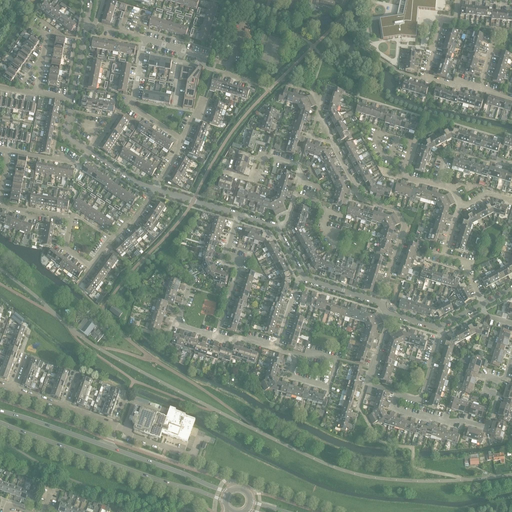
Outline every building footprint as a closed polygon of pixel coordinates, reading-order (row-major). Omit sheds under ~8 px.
[(291,0),(318,9),(320,5),(333,9),(335,2),(342,5),(343,0),(291,0)] [(400,0),(397,17),(380,20),(383,40),(401,37),(416,39),(419,10),(435,11),(436,0),(400,0)] [(46,2),(45,3),(40,11),(41,12),(42,11),(45,13),(50,6),(51,5),(47,2),(46,2)] [(210,4),(208,9),(216,12),(219,4),(216,3),(215,5),(210,4)] [(50,6),(45,13),(48,16),(47,17),(49,18),(54,9),(50,6)] [(56,7),(54,9),(49,18),(50,18),(51,17),(54,20),(59,12),(60,10),(56,7)] [(60,10),(59,12),(54,20),(57,22),(56,23),(58,24),(63,16),(65,14),(60,10)] [(63,16),(58,24),(59,25),(60,24),(63,26),(68,19),(63,16)] [(104,16),(102,23),(105,24),(105,22),(110,24),(112,18),(104,16)] [(68,19),(63,26),(66,28),(65,29),(67,30),(72,22),(68,19)] [(72,22),(67,30),(68,31),(69,30),(74,33),(76,31),(74,29),(77,25),(72,22)] [(188,29),(183,27),(180,36),(188,38),(189,35),(187,34),(188,29)] [(458,39),(459,33),(457,33),(449,30),(448,34),(444,33),(444,36),(447,36),(447,35),(455,38),(458,39)] [(482,41),(483,40),(484,36),(476,33),(474,33),(472,38),(474,38),(482,41)] [(208,37),(200,35),(198,40),(207,43),(208,37)] [(32,37),(29,42),(36,47),(39,42),(32,37)] [(36,47),(29,42),(26,46),(33,51),(36,47)] [(33,51),(26,46),(23,51),(30,56),(33,51)] [(138,48),(131,46),(129,55),(135,56),(135,51),(138,51),(138,48)] [(30,56),(23,51),(20,55),(27,60),(30,56)] [(27,60),(20,55),(16,60),(24,65),(27,60)] [(93,59),(92,67),(101,68),(102,63),(96,62),(97,59),(93,59)] [(24,65),(16,60),(13,64),(21,69),(24,65)] [(21,69),(13,64),(10,68),(18,73),(21,69)] [(200,66),(198,69),(182,66),(180,80),(187,82),(183,108),(193,110),(198,83),(198,82),(199,81),(199,80),(199,79),(199,78),(200,77),(200,76),(201,74),(201,73),(202,72),(203,71),(204,69),(200,66)] [(18,73),(10,68),(7,73),(14,78),(18,73)] [(14,78),(7,73),(5,72),(2,75),(4,77),(11,82),(14,78)] [(402,89),(408,91),(412,79),(410,78),(409,82),(405,81),(402,89)] [(213,79),(210,88),(209,91),(215,93),(216,90),(218,81),(217,81),(213,79)] [(414,79),(412,79),(408,91),(414,93),(417,84),(413,83),(414,79)] [(421,85),(417,84),(414,93),(420,94),(424,82),(422,82),(421,85)] [(425,83),(424,82),(420,94),(426,96),(428,88),(424,86),(425,83)] [(128,87),(119,86),(118,91),(123,92),(123,94),(124,94),(126,95),(128,87)] [(433,97),(439,98),(443,86),(441,86),(440,89),(436,88),(433,97)] [(445,87),(443,86),(439,98),(445,100),(448,92),(444,90),(445,87)] [(282,100),(287,102),(290,94),(287,93),(288,88),(286,87),(285,90),(285,92),(284,92),(284,94),(281,93),(278,100),(282,101),(282,100)] [(334,91),(334,94),(342,96),(343,91),(330,87),(330,90),(332,90),(334,91)] [(248,90),(244,89),(241,98),(247,99),(250,91),(251,91),(251,89),(249,88),(248,90)] [(452,93),(448,92),(445,100),(451,102),(455,90),(453,89),(452,93)] [(293,94),(290,94),(287,102),(292,103),(296,90),(294,90),(293,92),(294,92),(293,94)] [(456,90),(455,90),(451,102),(457,104),(457,102),(459,95),(455,94),(456,90)] [(464,95),(460,94),(459,95),(457,102),(463,104),(467,92),(465,91),(464,95)] [(469,92),(467,92),(463,104),(469,106),(471,97),(467,96),(469,92)] [(475,98),(471,97),(469,106),(475,107),(478,95),(477,95),(475,98)] [(480,96),(478,95),(475,107),(481,109),(483,101),(479,99),(480,96)] [(486,105),(491,106),(490,109),(493,110),(494,107),(492,106),(495,98),(489,96),(486,105)] [(305,100),(300,98),(298,105),(299,108),(314,101),(311,97),(305,100)] [(340,102),(327,98),(326,100),(329,101),(331,101),(330,104),(339,107),(340,102)] [(501,100),(495,98),(492,106),(494,107),(498,108),(501,100)] [(501,100),(498,108),(503,110),(502,113),(504,113),(505,110),(504,110),(507,101),(501,100)] [(314,101),(299,108),(301,111),(308,113),(309,108),(316,105),(314,101)] [(356,112),(361,114),(365,101),(363,101),(362,105),(358,104),(356,112)] [(225,105),(216,102),(215,107),(213,106),(212,108),(214,109),(215,108),(223,111),(225,105)] [(371,108),(368,107),(366,115),(371,117),(375,104),(373,104),(371,108)] [(381,111),(378,110),(376,118),(381,120),(384,107),(382,107),(381,111)] [(224,117),(226,111),(223,111),(215,108),(214,109),(213,113),(222,116),(224,117)] [(268,108),(266,114),(279,118),(280,115),(277,115),(275,114),(276,111),(268,108)] [(337,112),(324,108),(323,110),(326,111),(328,112),(328,113),(330,116),(337,112)] [(308,113),(301,111),(299,116),(312,120),(313,118),(310,117),(308,117),(309,113),(308,113)] [(390,116),(388,115),(386,121),(385,121),(385,123),(390,125),(394,112),(392,111),(390,116)] [(337,112),(330,116),(331,119),(329,120),(327,121),(328,124),(340,117),(337,112)] [(394,128),(395,126),(397,118),(395,117),(396,113),(394,112),(390,125),(389,127),(394,128)] [(400,119),(397,118),(395,126),(400,127),(404,115),(402,114),(400,119)] [(122,116),(119,121),(126,126),(129,121),(122,116)] [(340,117),(328,124),(329,126),(331,125),(331,124),(333,123),(335,126),(342,122),(340,117)] [(410,122),(407,121),(405,129),(410,130),(413,118),(411,117),(410,122)] [(211,118),(211,119),(210,124),(218,126),(220,121),(211,118)] [(415,132),(417,124),(414,123),(416,119),(413,118),(410,130),(409,133),(414,134),(415,132)] [(273,122),(264,119),(263,124),(276,128),(277,126),(274,125),(272,125),(273,122)] [(119,121),(115,126),(123,131),(126,126),(119,121)] [(304,123),(298,122),(298,121),(296,121),(294,126),(307,130),(308,128),(305,127),(303,126),(304,124),(304,123)] [(342,122),(335,126),(336,129),(334,130),(332,131),(333,133),(345,127),(342,122)] [(141,123),(138,129),(137,130),(141,133),(146,126),(141,123)] [(201,123),(199,127),(197,126),(196,129),(198,130),(199,128),(207,132),(209,126),(201,123)] [(115,126),(113,130),(120,135),(123,131),(115,126)] [(151,129),(146,126),(141,133),(146,136),(151,129)] [(345,127),(333,133),(334,135),(337,134),(336,134),(338,133),(340,136),(347,131),(345,127)] [(207,132),(199,128),(198,130),(197,134),(205,137),(207,132)] [(454,131),(451,131),(452,139),(457,140),(461,128),(459,128),(458,131),(454,130),(454,131)] [(463,129),(461,128),(457,140),(463,142),(466,134),(462,132),(463,129)] [(155,132),(151,129),(146,136),(150,139),(155,132)] [(442,129),(440,130),(447,141),(452,139),(451,131),(448,131),(444,133),(442,129)] [(113,130),(110,135),(117,140),(120,135),(113,130)] [(441,134),(437,136),(441,144),(447,141),(440,130),(439,131),(441,134)] [(249,131),(244,147),(253,150),(258,133),(249,131)] [(301,134),(292,131),(291,136),(304,140),(304,138),(302,137),(300,137),(301,134)] [(347,131),(340,136),(341,138),(337,141),(338,143),(341,142),(340,141),(342,140),(342,141),(345,139),(346,142),(353,139),(351,136),(350,136),(347,131)] [(470,135),(466,134),(463,142),(469,144),(473,132),(471,131),(470,135)] [(155,142),(160,135),(155,132),(150,139),(149,141),(154,144),(155,142)] [(474,132),(473,132),(469,144),(475,146),(477,137),(473,136),(474,132)] [(205,137),(197,134),(195,137),(193,137),(192,139),(194,140),(195,139),(203,142),(205,137)] [(110,135),(107,139),(114,144),(117,140),(110,135)] [(164,138),(160,135),(155,142),(159,145),(164,138)] [(431,135),(430,136),(436,147),(441,144),(437,136),(433,138),(431,135)] [(481,138),(477,137),(475,146),(480,147),(484,135),(482,135),(481,138)] [(486,136),(484,135),(480,147),(486,149),(489,141),(485,139),(486,136)] [(436,147),(430,136),(428,137),(430,140),(426,142),(426,143),(425,145),(431,150),(433,152),(437,150),(436,147)] [(503,145),(508,147),(507,150),(509,150),(510,147),(509,147),(511,138),(506,137),(503,145)] [(169,141),(164,138),(159,145),(164,148),(169,141)] [(493,142),(489,141),(486,149),(492,151),(496,139),(494,138),(493,142)] [(107,139),(104,144),(111,149),(114,144),(107,139)] [(195,139),(194,140),(193,144),(201,147),(203,142),(195,139)] [(497,139),(496,139),(492,151),(498,153),(500,144),(496,143),(497,139)] [(174,144),(169,141),(164,148),(169,151),(174,144)] [(297,144),(289,141),(288,147),(301,151),(301,148),(299,147),(299,148),(296,147),(297,144)] [(315,146),(312,146),(309,154),(314,156),(318,142),(316,141),(315,144),(315,146)] [(353,141),(345,145),(347,148),(345,149),(342,151),(343,153),(355,146),(353,141)] [(101,148),(108,153),(111,149),(104,144),(101,148)] [(201,147),(193,144),(192,147),(190,147),(189,149),(191,150),(191,149),(199,152),(201,147)] [(417,150),(417,152),(429,156),(431,150),(425,145),(423,147),(422,147),(421,151),(417,150)] [(355,146),(343,153),(344,155),(347,154),(347,153),(349,152),(350,155),(356,152),(356,153),(358,151),(355,146)] [(125,148),(120,156),(124,159),(129,151),(125,148)] [(326,150),(322,148),(319,157),(319,158),(332,151),(331,149),(328,150),(327,151),(326,150)] [(191,149),(191,150),(189,154),(197,157),(199,152),(191,149)] [(129,151),(124,159),(129,162),(134,154),(129,151)] [(238,151),(236,157),(239,158),(238,162),(247,165),(249,159),(247,158),(248,157),(245,156),(246,153),(238,151)] [(332,151),(319,158),(322,162),(330,158),(329,155),(331,154),(333,153),(332,151)] [(350,155),(348,156),(350,159),(348,160),(347,160),(345,161),(346,163),(358,157),(356,153),(356,152),(350,155)] [(429,156),(417,152),(416,154),(420,155),(419,159),(427,161),(429,162),(431,156),(429,156)] [(134,154),(129,162),(133,165),(138,157),(134,154)] [(458,171),(462,157),(460,156),(459,160),(455,158),(452,167),(453,167),(452,169),(458,171)] [(138,157),(133,165),(138,168),(143,160),(138,157)] [(183,157),(181,161),(180,160),(178,163),(180,164),(181,162),(188,167),(191,162),(183,157)] [(358,157),(346,163),(347,166),(350,164),(352,163),(353,166),(361,162),(358,157)] [(463,173),(464,171),(467,162),(463,161),(464,157),(462,157),(458,171),(463,173)] [(330,158),(322,162),(324,167),(337,160),(336,158),(333,159),(331,160),(330,158)] [(414,162),(413,163),(425,167),(427,161),(419,159),(417,163),(414,162)] [(471,163),(467,162),(464,171),(470,172),(474,160),(472,159),(471,163)] [(143,160),(138,168),(143,171),(147,163),(143,160)] [(337,160),(324,167),(327,171),(335,167),(333,164),(335,163),(336,163),(338,162),(337,160)] [(475,161),(474,160),(470,172),(476,174),(478,166),(474,164),(475,161)] [(234,161),(231,170),(240,173),(243,174),(243,171),(244,170),(245,170),(246,170),(247,165),(238,162),(234,161)] [(181,162),(180,164),(178,167),(186,172),(188,167),(181,162)] [(361,162),(353,166),(355,169),(353,170),(352,169),(350,171),(351,173),(363,167),(361,162)] [(147,163),(143,171),(147,174),(152,166),(147,163)] [(425,167),(413,163),(413,165),(416,166),(415,170),(424,173),(425,167)] [(482,167),(478,166),(476,174),(481,176),(485,164),(483,163),(482,167)] [(83,171),(87,175),(92,167),(88,164),(83,171)] [(487,164),(485,164),(481,176),(487,178),(488,176),(490,169),(486,168),(487,164)] [(494,169),(490,167),(490,169),(488,176),(494,178),(497,165),(496,165),(494,169)] [(499,166),(497,165),(494,178),(499,179),(502,171),(498,170),(499,166)] [(152,166),(147,174),(152,177),(157,169),(152,166)] [(97,170),(92,167),(87,175),(92,178),(97,170)] [(186,172),(178,167),(176,171),(174,170),(173,172),(175,173),(175,172),(183,176),(186,172)] [(335,167),(327,171),(329,176),(342,169),(340,167),(338,168),(336,169),(335,167)] [(363,167),(351,173),(352,175),(355,174),(357,173),(358,176),(360,174),(366,171),(363,167)] [(506,172),(502,171),(499,179),(505,181),(509,169),(507,168),(506,172)] [(342,169),(329,176),(331,180),(340,176),(338,173),(340,172),(343,171),(342,169)] [(101,173),(97,170),(92,178),(97,180),(101,173)] [(360,174),(362,177),(360,178),(357,179),(359,182),(371,175),(368,170),(366,171),(360,174)] [(175,172),(175,173),(173,177),(181,181),(183,176),(175,172)] [(106,176),(101,173),(97,180),(101,183),(106,176)] [(371,175),(359,182),(360,184),(362,183),(362,182),(364,181),(366,184),(373,180),(371,175)] [(111,179),(106,176),(101,183),(105,186),(106,186),(109,181),(111,179)] [(289,179),(280,176),(279,181),(292,185),(292,183),(290,182),(288,182),(289,179)] [(340,176),(331,180),(334,185),(346,178),(345,176),(343,177),(341,178),(340,176)] [(181,181),(173,177),(171,180),(169,179),(168,181),(170,183),(170,182),(178,186),(181,181)] [(227,179),(221,178),(221,179),(219,179),(219,182),(216,181),(213,189),(220,191),(221,188),(224,189),(227,179)] [(346,178),(334,185),(336,189),(344,185),(343,182),(345,181),(348,180),(346,178)] [(233,181),(227,179),(224,189),(228,190),(227,193),(233,195),(236,187),(233,186),(234,183),(232,183),(233,181)] [(373,180),(366,184),(367,187),(365,188),(363,189),(364,191),(376,185),(373,180)] [(114,184),(109,181),(106,186),(105,186),(106,186),(104,188),(109,191),(114,184)] [(394,193),(400,195),(404,182),(401,181),(400,184),(401,184),(400,186),(397,185),(394,193)] [(118,187),(114,184),(109,191),(113,194),(118,187)] [(410,189),(407,188),(405,196),(410,198),(414,185),(412,184),(411,187),(410,189)] [(344,185),(336,189),(336,190),(350,194),(351,191),(348,190),(348,191),(346,190),(346,188),(344,185)] [(376,185),(364,191),(365,193),(367,192),(369,191),(370,192),(374,193),(376,185)] [(421,190),(418,189),(417,191),(418,191),(416,197),(421,199),(425,186),(423,185),(422,188),(421,190)] [(123,190),(118,187),(113,194),(118,197),(123,190)] [(279,187),(279,188),(278,192),(291,196),(292,194),(289,193),(287,193),(288,190),(285,189),(279,187)] [(387,188),(381,187),(377,200),(380,200),(381,198),(380,198),(381,195),(384,196),(387,188)] [(432,193),(429,192),(426,200),(431,202),(435,189),(433,188),(432,191),(432,193)] [(127,193),(123,190),(118,197),(123,200),(127,193)] [(250,192),(245,191),(241,204),(243,205),(244,202),(245,200),(248,201),(250,192)] [(132,196),(127,193),(123,200),(127,203),(132,196)] [(261,196),(255,194),(251,207),(254,208),(255,205),(254,205),(255,203),(258,204),(260,198),(261,196)] [(344,197),(335,194),(333,199),(347,203),(348,201),(345,200),(343,200),(344,197)] [(444,198),(439,197),(436,203),(438,207),(452,199),(450,195),(444,198)] [(137,199),(132,196),(127,203),(132,206),(137,199)] [(283,200),(276,198),(273,199),(281,214),(285,211),(283,208),(282,205),(283,200)] [(270,201),(265,199),(261,212),(263,213),(264,211),(264,210),(265,208),(268,209),(268,208),(270,201)] [(281,214),(273,199),(270,201),(268,208),(273,209),(277,216),(281,214)] [(452,199),(438,207),(440,210),(447,212),(448,206),(455,203),(452,199)] [(78,200),(77,202),(76,202),(73,207),(78,210),(83,203),(78,200)] [(166,207),(158,202),(159,202),(157,200),(156,203),(157,204),(155,207),(163,212),(166,207)] [(496,205),(493,205),(494,213),(499,215),(503,203),(501,202),(500,206),(496,204),(496,205)] [(83,203),(78,210),(82,213),(87,206),(83,203)] [(505,203),(503,203),(499,215),(505,217),(506,213),(507,210),(508,208),(504,207),(505,203)] [(484,204),(482,205),(488,216),(494,213),(493,205),(490,206),(490,205),(486,207),(484,204)] [(300,209),(299,212),(308,214),(309,209),(296,205),(295,207),(298,208),(300,209)] [(357,210),(354,209),(352,218),(356,219),(361,205),(358,205),(357,207),(358,207),(357,210)] [(483,209),(479,211),(483,219),(488,216),(482,205),(481,205),(483,209)] [(87,206),(82,213),(87,216),(92,209),(87,206)] [(163,212),(155,207),(153,211),(151,209),(150,212),(152,213),(152,212),(160,217),(163,212)] [(367,212),(364,212),(361,220),(366,222),(370,208),(368,208),(367,210),(367,212)] [(377,223),(381,209),(378,208),(378,211),(377,213),(374,212),(374,214),(374,215),(372,221),(371,224),(376,225),(377,223)] [(92,209),(87,216),(91,219),(96,212),(92,209)] [(473,209),(472,210),(478,222),(483,219),(479,211),(475,213),(473,209)] [(447,212),(440,210),(438,215),(451,219),(452,216),(449,216),(447,215),(448,212),(447,212)] [(468,217),(466,219),(472,224),(478,222),(472,210),(470,211),(472,214),(468,217)] [(96,212),(91,219),(96,222),(101,214),(96,212)] [(152,213),(149,216),(157,221),(160,217),(152,212),(152,213)] [(101,214),(96,222),(100,225),(105,218),(101,214)] [(306,219),(293,215),(292,217),(295,218),(297,219),(296,221),(305,224),(306,219)] [(389,218),(384,217),(382,224),(383,227),(398,219),(395,215),(389,218)] [(15,217),(12,216),(12,218),(13,219),(10,227),(15,229),(18,220),(14,219),(15,217)] [(159,223),(157,221),(149,216),(146,221),(154,226),(156,227),(157,227),(159,223)] [(215,220),(214,224),(224,226),(226,220),(210,216),(210,218),(215,220)] [(12,218),(8,217),(5,225),(10,227),(13,219),(12,218)] [(105,218),(100,225),(105,228),(110,220),(105,218)] [(398,219),(383,227),(385,229),(392,232),(392,231),(394,226),(400,223),(398,219)] [(459,224),(458,226),(471,230),(472,224),(466,219),(465,221),(464,221),(463,226),(459,224)] [(23,222),(22,222),(18,220),(15,229),(20,231),(23,222)] [(24,223),(25,221),(23,220),(22,222),(23,222),(20,231),(25,233),(28,224),(24,223)] [(110,220),(105,228),(110,231),(115,224),(110,220)] [(445,223),(437,220),(435,225),(448,229),(449,227),(446,226),(444,226),(445,223)] [(156,227),(154,226),(146,221),(143,225),(151,230),(152,231),(154,231),(156,228),(156,227)] [(32,226),(28,224),(25,233),(30,235),(33,226),(34,227),(35,225),(33,224),(32,226)] [(224,226),(214,224),(213,227),(207,225),(207,228),(222,232),(224,226)] [(304,229),(290,225),(289,227),(292,228),(294,228),(294,230),(296,234),(304,229)] [(471,230),(458,226),(458,228),(462,229),(460,233),(469,236),(471,230)] [(139,227),(136,230),(134,229),(132,230),(133,232),(135,231),(141,238),(145,234),(139,227)] [(222,232),(207,228),(206,230),(212,231),(210,235),(218,238),(220,238),(222,232)] [(304,229),(296,234),(297,236),(295,237),(292,238),(294,241),(306,234),(304,229)] [(392,232),(385,229),(383,234),(397,238),(397,236),(395,235),(392,235),(393,232),(392,231),(392,232)] [(439,232),(433,230),(434,230),(431,229),(430,235),(443,239),(443,236),(441,236),(438,235),(439,232)] [(133,232),(131,235),(137,241),(141,238),(135,231),(133,232)] [(455,236),(455,238),(467,241),(469,236),(460,233),(459,237),(455,236)] [(218,238),(210,235),(209,234),(208,238),(202,237),(201,239),(217,243),(218,238)] [(267,235),(261,234),(259,242),(264,243),(269,238),(266,236),(267,235)] [(306,234),(294,241),(295,243),(297,241),(299,240),(300,243),(309,238),(306,234)] [(137,241),(131,235),(128,237),(126,236),(124,238),(126,239),(127,238),(133,245),(137,241)] [(127,238),(126,239),(123,242),(129,249),(133,245),(127,238)] [(271,239),(269,238),(264,243),(266,248),(274,244),(271,239)] [(309,238),(300,243),(302,245),(300,246),(297,247),(299,250),(311,243),(309,238)] [(467,241),(455,238),(454,239),(458,240),(457,244),(465,247),(467,241)] [(217,243),(201,239),(201,241),(206,243),(205,246),(215,249),(217,243)] [(390,242),(382,239),(380,244),(389,247),(394,248),(394,246),(392,245),(390,245),(390,242)] [(410,245),(409,248),(418,250),(419,246),(420,246),(421,242),(414,240),(413,244),(410,243),(408,242),(406,241),(405,244),(410,245)] [(129,249),(123,242),(120,245),(118,243),(116,245),(118,247),(119,246),(125,252),(129,249)] [(311,243),(299,250),(300,252),(302,250),(304,249),(305,252),(314,247),(311,243)] [(274,244),(266,248),(268,251),(268,252),(276,248),(274,244)] [(389,247),(380,244),(379,249),(378,248),(377,252),(383,254),(384,251),(387,252),(388,252),(390,252),(389,253),(392,253),(393,251),(388,249),(389,247)] [(455,250),(464,253),(465,247),(457,244),(456,249),(452,247),(451,249),(455,250)] [(121,256),(125,252),(119,246),(118,247),(115,250),(121,256)] [(215,249),(205,246),(204,250),(199,248),(198,250),(213,255),(215,249)] [(314,247),(305,252),(307,254),(305,255),(302,256),(303,258),(316,252),(314,247)] [(268,252),(269,253),(271,257),(278,253),(276,248),(268,252)] [(47,257),(51,260),(57,253),(55,252),(52,249),(47,257)] [(57,253),(51,260),(56,263),(61,256),(58,254),(59,252),(57,250),(55,252),(57,253)] [(213,255),(198,250),(197,252),(203,254),(202,258),(203,258),(204,261),(211,261),(213,255)] [(416,255),(403,251),(402,254),(404,254),(405,254),(407,255),(406,257),(412,259),(412,260),(415,260),(416,255)] [(316,252),(303,258),(305,261),(307,259),(309,258),(310,261),(318,256),(316,252)] [(278,253),(271,257),(273,260),(273,261),(281,257),(278,253)] [(111,254),(108,258),(106,257),(105,259),(107,260),(107,259),(115,264),(118,260),(111,254)] [(61,256),(56,263),(55,265),(56,266),(56,268),(57,268),(59,268),(60,266),(65,259),(64,258),(61,256)] [(318,256),(310,261),(312,263),(310,264),(307,265),(308,267),(321,261),(318,256)] [(413,265),(415,260),(412,260),(412,259),(406,257),(404,256),(403,260),(400,259),(401,259),(398,258),(397,260),(411,264),(413,265)] [(65,259),(60,266),(64,270),(70,262),(66,260),(68,258),(65,257),(64,258),(65,259)] [(273,261),(274,262),(276,266),(283,262),(281,257),(273,261)] [(107,260),(104,263),(111,269),(115,264),(107,259),(107,260)] [(381,263),(373,260),(371,265),(385,269),(385,267),(383,266),(381,266),(381,263)] [(411,264),(397,260),(396,263),(399,263),(401,264),(400,267),(409,269),(411,264)] [(211,261),(204,261),(204,264),(202,265),(204,269),(199,271),(200,273),(214,266),(211,261)] [(321,261),(308,267),(309,270),(312,268),(314,267),(315,269),(319,270),(321,261)] [(73,265),(70,262),(64,270),(69,273),(74,266),(73,265)] [(283,262),(276,266),(277,269),(278,270),(286,266),(283,262)] [(331,264),(326,262),(322,276),(325,277),(325,274),(326,272),(328,273),(331,264)] [(76,265),(74,263),(73,265),(74,266),(69,273),(73,276),(78,269),(75,266),(76,265)] [(111,269),(104,263),(102,267),(100,265),(99,268),(100,269),(101,268),(108,273),(111,269)] [(338,276),(341,267),(341,264),(337,263),(336,265),(332,279),(334,280),(335,277),(335,275),(338,276)] [(420,278),(426,279),(428,271),(425,270),(427,266),(425,265),(423,269),(420,278)] [(214,266),(200,273),(201,275),(206,273),(208,276),(210,275),(212,277),(217,271),(214,266)] [(286,266),(278,270),(278,271),(280,275),(288,271),(286,266)] [(432,272),(428,271),(426,279),(431,281),(435,268),(433,267),(432,272)] [(511,278),(506,267),(501,270),(505,278),(508,276),(510,280),(511,279),(511,278)] [(101,268),(100,269),(98,272),(105,277),(108,273),(101,268)] [(351,270),(346,268),(342,282),(344,283),(345,280),(345,278),(348,278),(351,270)] [(82,271),(78,269),(73,276),(78,279),(83,272),(84,273),(85,271),(83,269),(82,271)] [(378,273),(370,270),(368,275),(382,279),(382,277),(380,276),(377,275),(378,273)] [(408,274),(394,270),(393,272),(396,273),(398,274),(397,277),(406,279),(408,274)] [(501,270),(496,272),(503,284),(505,283),(502,279),(505,278),(501,270)] [(223,273),(217,271),(212,277),(214,279),(214,281),(218,282),(216,287),(218,288),(223,273)] [(288,271),(280,275),(283,279),(290,279),(290,276),(288,271)] [(442,275),(439,274),(436,283),(441,284),(445,271),(443,271),(442,275)] [(105,277),(98,272),(95,275),(94,274),(92,276),(94,278),(95,277),(102,282),(105,277)] [(496,272),(492,275),(496,283),(499,281),(501,285),(503,284),(496,272)] [(229,275),(225,274),(223,273),(218,288),(220,289),(222,283),(226,284),(229,275)] [(496,283),(492,275),(490,273),(486,275),(493,289),(495,288),(493,284),(496,283)] [(452,278),(449,277),(447,286),(452,287),(456,274),(454,274),(452,278)] [(458,275),(456,274),(452,287),(457,289),(462,283),(459,281),(460,280),(456,279),(458,275)] [(254,278),(241,275),(241,277),(245,278),(244,281),(252,283),(254,278)] [(493,289),(486,275),(481,278),(486,288),(489,286),(491,290),(493,289)] [(95,277),(94,278),(91,281),(99,286),(102,282),(95,277)] [(168,282),(168,284),(179,287),(181,281),(171,278),(170,282),(168,282)] [(290,279),(283,279),(281,284),(289,287),(291,282),(290,281),(290,279)] [(375,282),(367,280),(365,285),(379,289),(379,286),(377,286),(374,285),(375,282)] [(99,286),(91,281),(89,284),(87,283),(86,285),(87,286),(88,285),(95,291),(99,286)] [(464,285),(462,283),(457,289),(459,294),(471,287),(470,285),(466,287),(465,284),(464,285)] [(179,287),(168,284),(167,286),(169,286),(168,290),(177,293),(179,287)] [(251,288),(238,284),(238,287),(242,288),(241,291),(249,293),(251,288)] [(92,295),(95,291),(88,285),(87,286),(85,290),(92,295)] [(471,287),(459,294),(462,298),(470,294),(468,291),(472,289),(471,287)] [(177,293),(168,290),(166,294),(165,293),(164,295),(175,299),(177,293)] [(311,297),(308,296),(306,305),(311,307),(315,293),(312,292),(311,295),(312,295),(311,297)] [(248,298),(235,294),(235,296),(239,298),(238,300),(245,303),(246,303),(248,298)] [(470,294),(462,298),(464,303),(472,299),(476,297),(475,295),(471,297),(470,294)] [(174,305),(175,299),(164,295),(164,297),(162,298),(161,301),(164,302),(168,303),(174,305)] [(321,300),(318,299),(315,308),(320,310),(325,296),(322,295),(321,298),(322,298),(321,300)] [(166,309),(168,303),(164,302),(161,301),(159,300),(157,304),(156,303),(155,305),(166,309)] [(330,306),(327,305),(325,311),(325,313),(330,315),(334,301),(331,301),(331,303),(330,306)] [(453,310),(449,302),(446,304),(444,301),(442,303),(444,305),(445,305),(449,312),(453,310)] [(275,304),(273,303),(272,308),(284,312),(285,310),(281,309),(282,306),(275,304)] [(243,307),(230,304),(230,306),(234,307),(233,310),(242,312),(243,307)] [(340,309),(337,308),(335,317),(339,318),(344,304),(341,304),(340,306),(341,306),(340,309)] [(351,309),(347,308),(347,311),(345,317),(350,319),(354,305),(352,304),(351,307),(351,309)] [(166,309),(155,305),(154,307),(156,308),(155,312),(165,315),(166,309)] [(445,305),(444,305),(440,307),(444,315),(449,312),(445,305)] [(123,314),(113,306),(110,311),(119,318),(123,314)] [(360,312),(358,311),(355,320),(360,322),(364,308),(361,307),(361,310),(360,312)] [(440,307),(436,310),(436,317),(439,317),(444,315),(440,307)] [(436,310),(431,308),(428,316),(433,318),(434,317),(436,317),(436,310)] [(165,315),(155,312),(154,315),(152,315),(152,317),(163,320),(165,315)] [(16,313),(11,318),(20,325),(24,320),(16,313)] [(240,317),(227,313),(227,316),(231,317),(230,320),(239,322),(240,317)] [(279,316),(270,313),(269,318),(281,322),(282,320),(278,318),(279,316)] [(372,317),(367,316),(365,323),(366,326),(381,318),(378,314),(372,317)] [(163,320),(152,317),(151,319),(153,319),(151,323),(161,326),(163,320)] [(88,337),(89,336),(98,324),(95,321),(96,320),(95,320),(94,321),(91,318),(88,322),(84,319),(77,328),(88,337)] [(381,318),(366,326),(368,328),(367,329),(375,331),(377,325),(383,322),(381,318)] [(303,324),(290,320),(290,322),(294,324),(293,326),(301,329),(303,324)] [(161,326),(151,323),(150,327),(149,326),(148,329),(159,332),(161,326)] [(237,327),(225,323),(224,325),(228,327),(227,330),(236,332),(237,327)] [(276,325),(267,323),(266,328),(278,332),(279,329),(275,328),(276,325)] [(478,326),(475,326),(476,334),(481,336),(485,323),(483,323),(482,327),(478,325),(478,326)] [(487,324),(485,323),(481,336),(487,337),(490,329),(486,328),(487,324)] [(97,342),(103,335),(99,331),(102,327),(98,324),(89,336),(97,342)] [(466,324),(464,325),(470,337),(476,334),(475,326),(472,326),(468,328),(466,324)] [(17,325),(15,331),(24,334),(26,328),(17,325)] [(465,330),(461,332),(465,339),(470,337),(464,325),(463,326),(465,330)] [(397,327),(393,330),(401,344),(404,342),(406,335),(401,334),(397,327)] [(375,331),(367,329),(366,333),(380,338),(380,335),(378,334),(378,335),(375,334),(376,331),(375,331)] [(508,334),(509,331),(501,329),(499,332),(501,333),(499,338),(509,341),(511,335),(508,334)] [(300,334),(287,330),(287,332),(291,333),(290,336),(298,339),(300,334)] [(393,330),(389,332),(392,338),(391,343),(398,346),(401,344),(393,330)] [(409,335),(406,334),(406,335),(404,342),(409,344),(413,331),(411,330),(410,333),(409,335)] [(455,330),(454,331),(460,342),(465,339),(461,332),(457,334),(455,330)] [(24,334),(15,331),(13,336),(22,339),(24,334)] [(450,338),(449,340),(455,345),(460,342),(454,331),(452,332),(454,335),(450,337),(450,338)] [(175,347),(177,347),(181,336),(175,334),(172,344),(176,345),(175,347)] [(22,339),(13,336),(11,341),(20,344),(22,339)] [(187,338),(181,336),(177,347),(180,348),(180,346),(184,348),(187,338)] [(419,340),(416,340),(416,339),(414,345),(413,348),(419,349),(423,336),(420,336),(419,338),(420,338),(419,340)] [(188,353),(192,340),(187,338),(184,348),(187,349),(187,350),(186,352),(188,353)] [(373,341),(364,338),(363,343),(377,347),(377,345),(375,344),(372,344),(373,341)] [(507,347),(509,341),(499,338),(497,338),(495,343),(496,343),(495,347),(503,349),(504,346),(507,347)] [(195,351),(198,343),(198,341),(192,340),(188,353),(190,353),(192,350),(195,351)] [(297,344),(284,340),(284,342),(288,343),(287,346),(295,349),(297,344)] [(441,345),(441,347),(453,351),(455,345),(449,340),(447,342),(446,342),(445,347),(441,345)] [(20,344),(11,341),(10,346),(18,349),(20,344)] [(204,345),(198,343),(195,351),(195,353),(198,354),(198,356),(200,356),(204,345)] [(209,347),(204,345),(200,356),(202,357),(203,355),(206,356),(209,347)] [(18,349),(10,346),(8,351),(17,354),(18,349)] [(215,348),(209,347),(206,356),(210,357),(209,359),(212,360),(215,348)] [(241,348),(235,347),(233,352),(232,356),(235,357),(235,359),(237,360),(241,348)] [(368,350),(362,348),(359,347),(358,352),(371,356),(372,354),(369,353),(367,353),(368,350)] [(396,351),(383,347),(382,349),(385,350),(387,350),(386,354),(389,354),(395,356),(396,351)] [(453,351),(441,347),(440,349),(444,350),(443,354),(451,357),(453,351)] [(503,349),(495,347),(494,350),(496,350),(494,356),(503,359),(505,353),(502,352),(503,349)] [(221,350),(215,348),(212,360),(214,360),(214,359),(218,360),(219,358),(218,358),(221,350)] [(227,350),(221,348),(221,350),(218,358),(219,358),(222,359),(222,361),(224,362),(227,350)] [(246,350),(241,348),(237,360),(239,360),(240,359),(243,360),(246,350)] [(17,354),(8,351),(6,350),(4,356),(6,356),(15,359),(17,354)] [(233,352),(227,350),(224,362),(226,362),(226,361),(230,362),(232,356),(233,352)] [(252,352),(246,350),(243,360),(247,361),(246,363),(249,363),(252,352)] [(258,354),(252,352),(249,363),(251,364),(251,362),(255,363),(258,354)] [(274,353),(272,358),(285,362),(286,360),(283,359),(281,359),(282,355),(274,353)] [(438,357),(437,359),(449,362),(451,357),(443,354),(441,358),(438,357)] [(15,359),(6,356),(4,361),(13,364),(15,359)] [(479,358),(471,356),(470,359),(472,360),(470,365),(480,368),(481,362),(478,361),(479,358)] [(503,359),(494,356),(492,361),(491,361),(490,364),(498,367),(499,364),(502,365),(503,359)] [(365,360),(356,357),(355,362),(368,366),(369,364),(366,363),(364,363),(365,360)] [(395,362),(382,358),(382,360),(384,361),(386,361),(386,364),(394,367),(395,362)] [(32,359),(30,365),(39,368),(42,369),(44,362),(43,362),(42,361),(41,361),(40,362),(34,360),(32,359)] [(449,362),(437,359),(437,360),(440,362),(439,366),(441,366),(448,368),(449,362)] [(13,364),(4,361),(2,366),(11,370),(13,364)] [(279,366),(270,363),(269,369),(282,373),(283,370),(280,369),(280,370),(278,369),(279,366)] [(30,365),(28,370),(37,373),(39,368),(30,365)] [(362,368),(354,365),(353,371),(366,375),(366,372),(364,371),(364,372),(361,371),(362,368)] [(480,368),(470,365),(468,371),(467,370),(466,374),(474,376),(475,373),(478,374),(480,368)] [(11,370),(2,366),(0,371),(9,375),(11,370)] [(436,369),(435,371),(447,375),(449,369),(448,368),(441,366),(439,370),(436,369)] [(392,372),(379,368),(378,371),(381,371),(383,372),(382,375),(391,377),(392,372)] [(59,369),(58,375),(66,378),(68,372),(59,369)] [(28,370),(26,375),(35,378),(37,373),(28,370)] [(366,375),(353,371),(350,370),(348,375),(351,376),(359,378),(360,375),(362,376),(365,377),(366,375)] [(9,375),(0,371),(0,372),(0,377),(8,380),(9,375)] [(447,375),(435,371),(435,373),(438,374),(437,378),(446,380),(447,375)] [(275,376),(269,374),(267,380),(261,383),(263,387),(277,379),(275,376)] [(474,376),(466,374),(465,377),(466,377),(465,383),(474,386),(476,380),(473,379),(474,376)] [(26,375),(24,380),(33,383),(35,378),(26,375)] [(66,378),(58,375),(56,380),(65,383),(66,378)] [(358,381),(359,378),(351,376),(348,375),(347,380),(349,381),(362,385),(363,383),(360,382),(358,381)] [(389,382),(391,377),(382,375),(382,378),(377,376),(376,379),(379,380),(379,379),(381,380),(383,381),(382,384),(389,386),(390,382),(389,382)] [(83,378),(82,383),(91,386),(92,381),(83,378)] [(432,381),(432,382),(444,386),(446,380),(437,378),(436,382),(432,381)] [(277,379),(263,387),(265,391),(271,388),(276,389),(277,389),(279,383),(277,379)] [(282,383),(279,383),(277,389),(276,389),(276,391),(281,392),(285,379),(283,379),(282,381),(282,383)] [(24,380),(23,385),(31,388),(32,388),(34,389),(36,384),(33,383),(24,380)] [(65,383),(56,380),(54,385),(63,388),(65,383)] [(292,387),(289,386),(287,394),(292,396),(296,382),(293,382),(292,384),(293,384),(292,387)] [(444,386),(432,382),(431,384),(435,385),(434,389),(442,392),(444,386)] [(82,383),(80,388),(89,391),(91,386),(82,383)] [(474,386),(465,383),(463,388),(462,388),(461,391),(469,394),(469,391),(472,392),(474,386)] [(63,388),(54,385),(52,390),(61,393),(63,388)] [(302,390),(299,389),(297,397),(302,399),(306,386),(304,385),(303,388),(302,390)] [(356,389),(348,386),(346,391),(359,395),(360,393),(357,392),(355,392),(356,389)] [(80,388),(78,393),(87,396),(89,391),(80,388)] [(111,388),(109,393),(118,396),(120,391),(111,388)] [(313,393),(310,392),(307,400),(312,402),(316,389),(314,388),(313,391),(313,393)] [(429,392),(428,394),(440,398),(442,392),(434,389),(432,393),(429,392)] [(61,393),(52,390),(50,395),(59,398),(61,393)] [(323,396),(320,395),(318,403),(322,405),(322,406),(326,407),(328,400),(325,399),(325,397),(326,395),(327,392),(324,391),(323,396)] [(359,395),(346,391),(343,391),(342,396),(345,397),(353,399),(354,396),(356,397),(358,398),(359,395)] [(503,398),(505,399),(506,399),(506,402),(511,403),(511,394),(505,392),(503,398)] [(78,393),(76,398),(85,402),(87,396),(78,393)] [(118,396),(109,393),(108,398),(116,401),(118,396)] [(440,398),(428,394),(428,396),(431,397),(430,401),(439,403),(440,398)] [(135,397),(134,400),(148,405),(149,402),(135,397)] [(353,399),(345,397),(343,402),(356,406),(357,403),(354,402),(354,403),(352,402),(353,399)] [(386,399),(378,397),(376,402),(389,406),(390,404),(387,403),(385,402),(386,399)] [(452,397),(450,405),(453,406),(452,409),(458,411),(461,401),(455,400),(456,398),(452,397)] [(76,398),(74,404),(86,408),(88,402),(85,402),(76,398)] [(116,401),(108,398),(106,403),(115,406),(116,401)] [(467,412),(470,403),(467,402),(467,401),(461,399),(461,401),(458,411),(464,413),(464,411),(467,412)] [(428,407),(437,409),(439,403),(430,401),(429,405),(425,404),(425,405),(428,406),(428,407)] [(502,404),(500,410),(509,413),(511,407),(511,403),(506,402),(505,405),(502,404)] [(115,406),(106,403),(104,408),(113,411),(115,406)] [(473,404),(470,403),(467,412),(470,413),(469,415),(475,416),(478,407),(473,405),(473,404)] [(139,407),(139,408),(136,407),(136,408),(136,407),(132,417),(133,417),(132,418),(131,418),(130,421),(133,422),(133,423),(133,424),(133,425),(134,426),(135,426),(134,430),(135,430),(134,431),(157,439),(157,438),(160,439),(162,434),(187,443),(195,420),(185,416),(186,415),(176,411),(176,410),(171,408),(167,418),(165,417),(165,416),(139,407)] [(484,408),(478,407),(475,416),(481,418),(482,415),(485,416),(488,408),(484,407),(484,408)] [(113,411),(104,408),(102,414),(111,417),(113,411)] [(344,408),(342,413),(355,417),(356,415),(353,414),(351,413),(352,410),(350,409),(350,410),(344,408)] [(383,410),(376,408),(375,413),(368,416),(371,420),(385,413),(383,410)] [(498,416),(500,416),(501,417),(500,420),(508,422),(509,419),(508,418),(509,413),(500,410),(498,416)] [(389,417),(386,416),(384,423),(384,424),(389,426),(393,413),(391,412),(390,415),(389,417)] [(385,413),(371,420),(373,424),(379,421),(384,423),(386,416),(385,413)] [(400,420),(397,419),(394,427),(399,429),(403,416),(401,415),(400,418),(400,420)] [(349,421),(341,418),(339,423),(352,427),(353,425),(350,424),(348,424),(349,421)] [(410,423),(407,422),(405,430),(410,432),(414,419),(411,418),(410,421),(411,421),(410,423)] [(420,426),(417,425),(415,434),(420,435),(424,422),(422,421),(421,424),(420,426)] [(494,423),(492,429),(501,432),(503,426),(505,427),(506,423),(498,421),(497,424),(494,423)] [(432,427),(428,426),(428,428),(428,429),(426,434),(431,436),(435,423),(433,422),(432,425),(432,427)] [(442,430),(439,429),(437,438),(442,439),(446,426),(443,425),(442,428),(443,428),(442,430)] [(452,433),(449,432),(447,441),(452,442),(456,429),(454,428),(453,431),(452,433)] [(469,429),(469,430),(468,432),(465,431),(463,439),(466,440),(467,438),(472,440),(475,430),(469,429)] [(490,435),(492,435),(493,436),(492,439),(500,441),(501,438),(500,437),(501,432),(492,429),(490,435)] [(481,432),(475,430),(472,440),(478,442),(477,443),(481,444),(483,436),(480,435),(481,432)] [(493,455),(494,460),(494,461),(501,460),(501,463),(505,463),(504,460),(503,453),(500,453),(500,454),(494,455),(494,453),(493,454),(493,455)] [(11,485),(5,483),(2,491),(8,494),(11,485)] [(17,487),(11,485),(8,494),(14,496),(17,487)] [(23,490),(17,487),(14,496),(20,498),(23,490)] [(29,492),(23,490),(20,498),(26,500),(29,492)] [(36,494),(29,492),(26,500),(33,502),(36,494)] [(59,511),(65,511),(68,506),(61,503),(59,511)]
